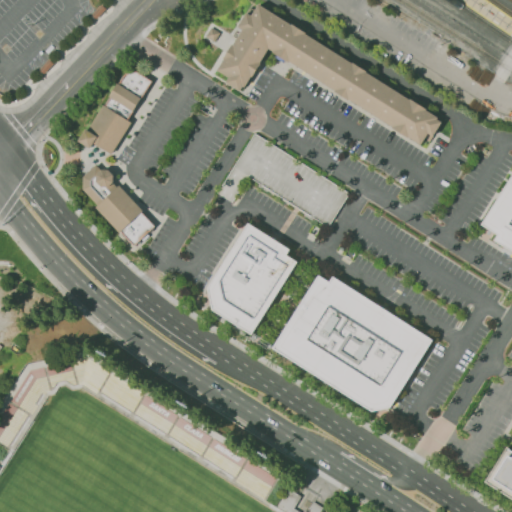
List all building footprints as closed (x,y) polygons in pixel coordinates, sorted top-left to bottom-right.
[(420,145),(424,138),(429,141),(441,121),(436,118),(438,116),(426,109),(427,108),(410,97),(409,98),(366,71),(367,70),(352,61),(352,62),(305,33),(306,32),(292,23),(291,24),(259,4),(251,15),(246,12),(237,26),(242,29),(217,70),(228,77),(225,82),(239,91),(242,86),(245,88),(269,50),(276,54),(274,56),(283,62),(285,60),(420,145)] [(95,18),(91,14),(101,5),(105,9),(95,18)] [(43,73),(39,69),(48,59),(53,64),(43,73)] [(152,82),(135,71),(124,73),(117,84),(116,83),(108,96),(109,96),(104,105),(102,104),(88,128),(85,126),(76,140),(89,148),(93,143),(112,154),(132,121),(127,118),(152,82)] [(206,114),(197,108),(203,100),(211,105),(206,114)] [(254,133),(350,192),(327,228),(241,172),(234,167),(254,133)] [(156,226),(114,182),(114,176),(107,168),(100,169),(96,164),(82,176),(83,189),(96,204),(93,207),(132,249),(156,226)] [(511,174),(481,224),(497,234),(493,241),(511,252),(511,174)] [(250,334),(296,262),(284,255),(288,249),(247,223),(207,287),(212,310),(250,334)] [(432,338),(333,274),(328,281),(318,275),(272,347),(371,410),(389,406),(432,338)] [(511,448),(508,445),(485,481),(511,498),(511,448)] [(286,511),(277,506),(288,489),(300,497),(294,505),(299,508),(297,511),(298,511),(286,511)] [(313,501),(322,507),(319,511),(313,511),(309,509),(313,501)]
